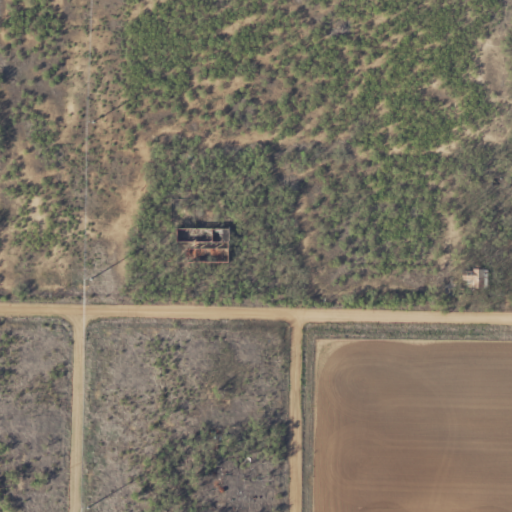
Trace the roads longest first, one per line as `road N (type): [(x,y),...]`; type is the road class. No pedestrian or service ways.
road 1 (residential): [(511,324),(0,310)]
road 2 (residential): [(59,511),(52,310)]
road 3 (residential): [(296,511),(300,323)]
